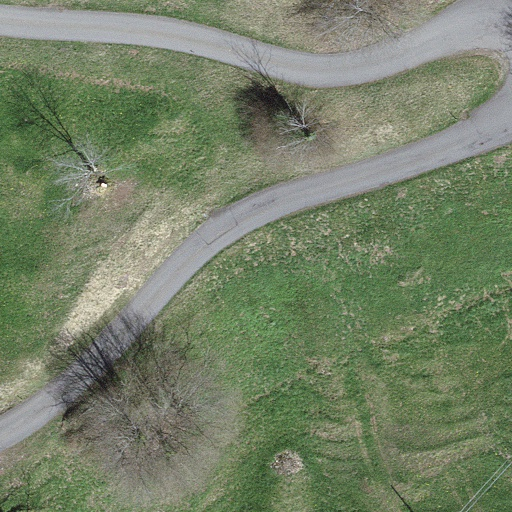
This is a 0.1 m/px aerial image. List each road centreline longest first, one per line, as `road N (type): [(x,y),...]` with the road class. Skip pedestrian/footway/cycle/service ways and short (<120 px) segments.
road 1 (unclassified): [(511,118),(265,200),(205,237),(61,386),(0,431)]
road 2 (unclassified): [(0,13),(131,22),(298,69),(439,26),(501,18),(511,24)]
